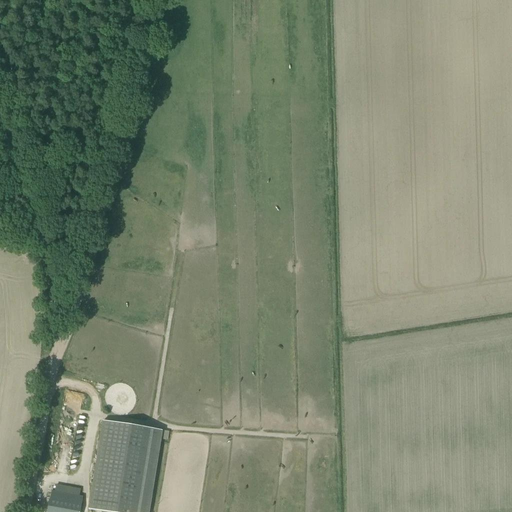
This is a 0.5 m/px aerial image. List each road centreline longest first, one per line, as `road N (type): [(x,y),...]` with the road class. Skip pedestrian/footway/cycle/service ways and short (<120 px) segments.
road 1 (track): [(56,358),(158,0)]
road 2 (track): [(0,106),(41,231),(56,358)]
road 3 (track): [(56,358),(26,511)]
